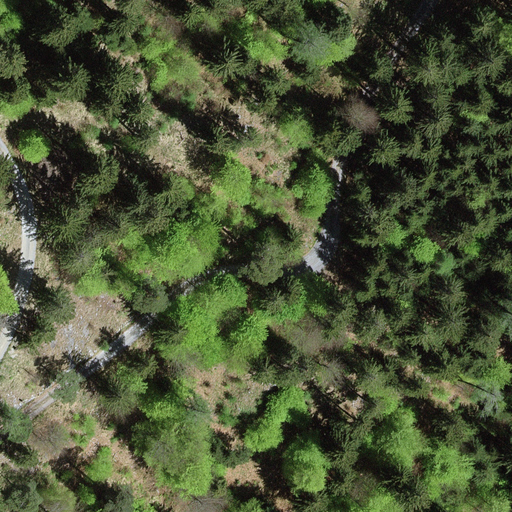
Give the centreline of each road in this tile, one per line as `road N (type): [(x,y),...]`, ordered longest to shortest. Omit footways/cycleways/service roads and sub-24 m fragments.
road 1 (track): [(428,0),(385,49),(311,253),(219,271),(181,292),(0,433)]
road 2 (track): [(0,341),(33,271),(23,208),(0,154)]
